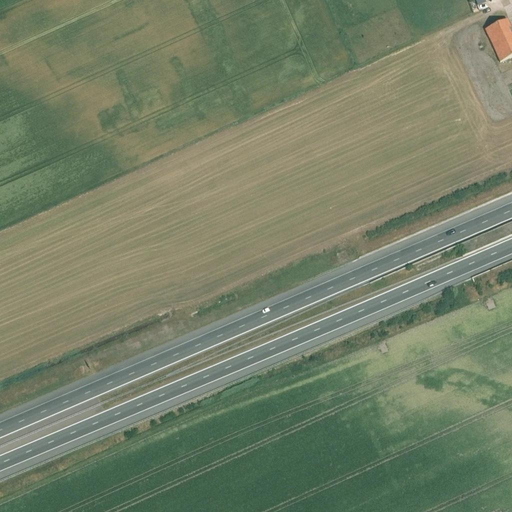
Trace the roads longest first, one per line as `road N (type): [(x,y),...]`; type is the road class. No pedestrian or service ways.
road 1 (motorway): [(511,211),(0,430)]
road 2 (motorway): [(0,463),(511,246)]
